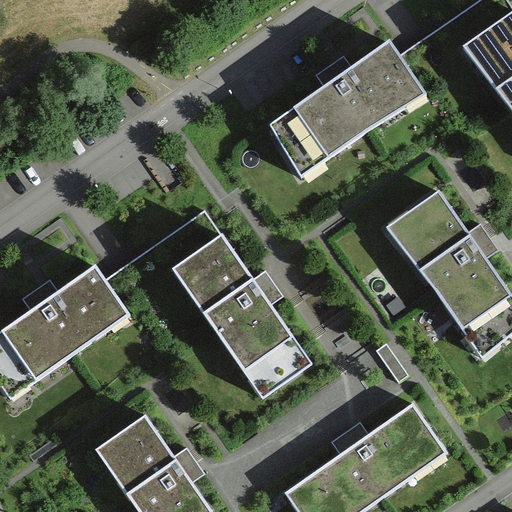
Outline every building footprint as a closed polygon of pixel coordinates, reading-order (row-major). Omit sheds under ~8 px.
[(511,28),(474,54),(511,111),(511,28)] [(406,47),(277,132),(310,183),(439,98),(406,47)] [(347,59),(319,73),(326,86),(354,72),(347,59)] [(511,301),(446,202),(395,235),(479,362),(511,340),(511,301)] [(227,244),(176,277),(260,404),(311,370),(227,244)] [(115,269),(0,344),(0,374),(20,405),(149,320),(115,269)] [(32,309),(60,295),(53,283),(26,297),(32,309)] [(426,410),(297,495),(308,511),(381,511),(459,461),(426,410)] [(211,511),(151,420),(100,454),(138,511),(211,511)] [(342,452),(371,433),(363,422),(335,441),(342,452)]
